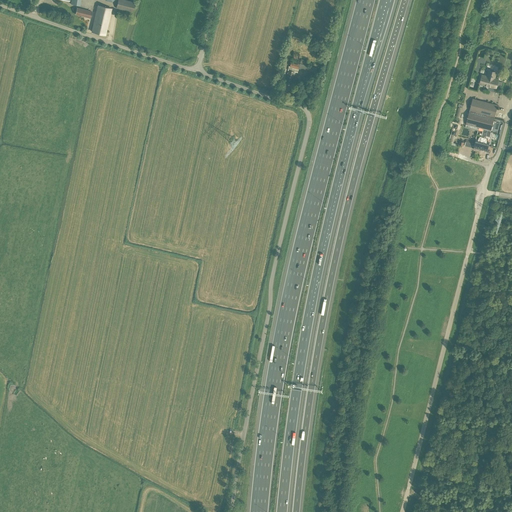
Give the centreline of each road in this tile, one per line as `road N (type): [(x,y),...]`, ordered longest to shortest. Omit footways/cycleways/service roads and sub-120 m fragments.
road 1 (unclassified): [(231,511),(271,280),(309,124),(300,106),(196,70)]
road 2 (motorway): [(296,511),(322,320),(405,0)]
road 3 (motorway): [(365,0),(299,255),(258,511)]
road 4 (motorway): [(281,511),(309,312),(387,0)]
road 5 (unclassified): [(401,511),(511,104)]
road 6 (unclassified): [(196,70),(0,5)]
